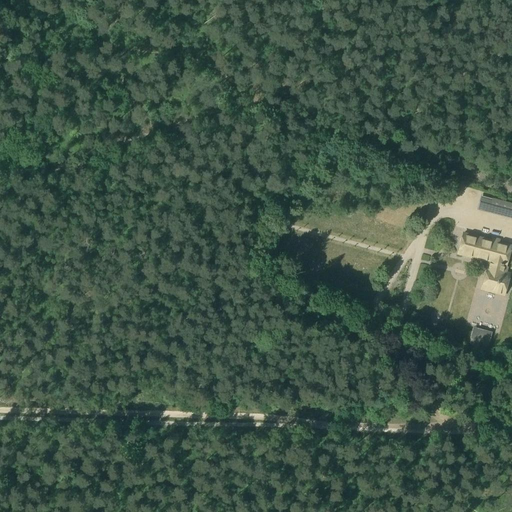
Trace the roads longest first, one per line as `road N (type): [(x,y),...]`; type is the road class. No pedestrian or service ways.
road 1 (unknown): [(511,426),(0,411)]
road 2 (track): [(395,154),(279,111),(242,106),(76,165),(0,170)]
road 3 (track): [(0,5),(50,30),(193,60),(258,106)]
road 4 (track): [(458,0),(395,154)]
road 5 (track): [(511,195),(395,154)]
